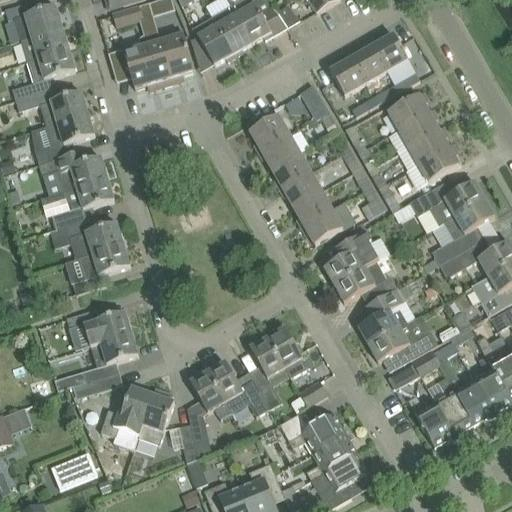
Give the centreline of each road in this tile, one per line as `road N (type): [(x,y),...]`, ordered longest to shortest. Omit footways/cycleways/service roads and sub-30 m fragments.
road 1 (residential): [(301,289),(191,341),(171,333),(118,138)]
road 2 (residential): [(422,511),(301,289)]
road 3 (residential): [(209,116),(422,0)]
road 4 (residential): [(301,289),(209,116)]
road 5 (residential): [(511,135),(432,0)]
road 6 (residential): [(118,138),(83,0)]
